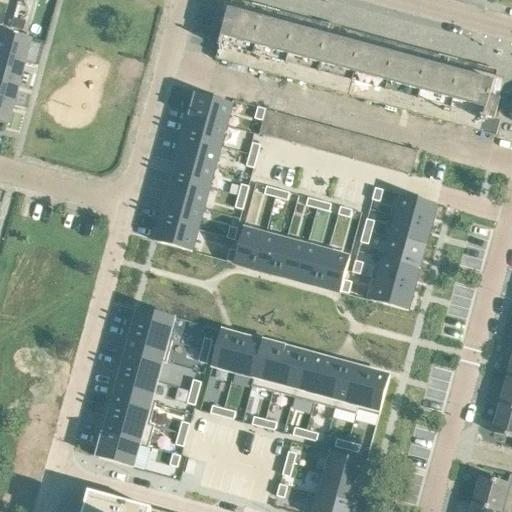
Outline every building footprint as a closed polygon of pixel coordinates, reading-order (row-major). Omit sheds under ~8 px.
[(231,4),(216,60),(496,137),(501,121),(495,119),(501,99),(491,96),(496,77),(231,4)] [(12,18),(9,28),(22,32),(25,22),(12,18)] [(0,55),(24,62),(30,40),(0,31),(0,55)] [(24,62),(0,55),(0,77),(18,83),(24,62)] [(18,83),(0,77),(0,99),(13,103),(18,83)] [(198,95),(192,117),(227,127),(233,105),(198,95)] [(13,103),(0,99),(0,123),(7,125),(13,103)] [(258,110),(255,122),(262,124),(266,113),(258,110)] [(262,124),(260,134),(307,148),(314,123),(266,110),(266,113),(262,124)] [(192,117),(187,138),(221,147),(227,127),(192,117)] [(314,123),(307,148),(319,151),(325,126),(314,123)] [(325,126),(319,151),(330,154),(337,129),(325,126)] [(337,129),(330,154),(342,157),(348,132),(337,129)] [(348,132),(342,157),(353,160),(360,135),(348,132)] [(360,135),(353,160),(364,163),(371,138),(360,135)] [(187,138),(181,159),(216,168),(221,147),(187,138)] [(371,138),(364,163),(412,176),(419,151),(371,138)] [(253,144),(250,155),(258,157),(261,146),(253,144)] [(250,155),(247,167),(254,169),(258,157),(250,155)] [(181,159),(175,180),(210,189),(216,168),(181,159)] [(175,180),(169,200),(204,210),(210,189),(175,180)] [(242,185),(239,197),(246,199),(249,187),(242,185)] [(267,187),(265,195),(276,198),(278,190),(267,187)] [(278,190),(276,198),(288,201),(290,194),(278,190)] [(375,191),(372,203),(380,205),(383,194),(375,191)] [(403,196),(397,218),(431,227),(437,206),(403,196)] [(239,197),(235,209),(243,211),(246,199),(239,197)] [(308,199),(306,206),(318,210),(320,202),(308,199)] [(169,200),(164,221),(198,231),(204,210),(169,200)] [(320,202),(318,210),(330,213),(332,205),(320,202)] [(341,208),(339,215),(350,218),(353,211),(341,208)] [(397,218),(391,239),(426,248),(431,227),(397,218)] [(367,220),(364,231),(372,234),(375,222),(367,220)] [(164,221),(158,243),(192,253),(198,231),(164,221)] [(230,227),(227,239),(235,241),(238,229),(230,227)] [(244,230),(235,264),(257,270),(266,236),(244,230)] [(364,231),(361,243),(369,245),(372,234),(364,231)] [(266,236),(257,270),(277,276),(287,241),(266,236)] [(227,239),(224,250),(232,252),(235,241),(227,239)] [(391,239),(385,260),(420,269),(426,248),(391,239)] [(287,241),(277,276),(298,282),(308,247),(287,241)] [(308,247),(298,282),(319,287),(329,253),(308,247)] [(329,253),(319,287),(341,293),(350,259),(329,253)] [(385,260),(380,280),(414,290),(420,269),(385,260)] [(356,261),(353,273),(360,275),(364,264),(356,261)] [(353,273),(349,285),(357,287),(360,275),(353,273)] [(380,280),(374,302),(408,312),(414,290),(380,280)] [(140,309),(133,332),(168,341),(168,340),(174,318),(140,309)] [(222,331),(212,366),(234,372),(244,337),(222,331)] [(133,332),(128,352),(162,362),(162,363),(167,364),(173,341),(168,340),(168,341),(133,332)] [(244,337),(234,372),(254,377),(255,377),(264,343),(244,337)] [(205,339),(202,350),(209,352),(213,341),(205,339)] [(254,377),(251,386),(273,392),(285,348),(264,343),(255,377),(254,377)] [(285,348),(273,392),(294,398),(306,354),(285,348)] [(202,350),(198,362),(206,364),(209,352),(202,350)] [(128,352),(122,373),(157,383),(162,363),(162,362),(128,352)] [(306,354),(294,398),(315,404),(327,360),(306,354)] [(327,360),(315,404),(336,410),(348,366),(327,360)] [(348,366),(336,410),(357,415),(360,406),(359,406),(369,371),(348,366)] [(369,371),(359,406),(360,406),(381,412),(390,377),(369,371)] [(122,373),(116,394),(151,404),(151,403),(157,383),(122,373)] [(511,408),(511,380),(508,379),(501,406),(511,408)] [(194,380),(190,392),(198,394),(201,383),(194,380)] [(190,392),(187,404),(195,406),(198,394),(190,392)] [(116,394),(111,415),(150,426),(150,425),(156,404),(151,403),(151,404),(116,394)] [(212,405),(210,413),(222,416),(224,409),(212,405)] [(511,408),(501,406),(494,433),(511,437),(511,408)] [(224,409),(222,416),(233,420),(236,412),(224,409)] [(111,415),(105,436),(140,445),(139,446),(149,449),(155,426),(150,425),(150,426),(111,415)] [(254,417),(252,425),(263,428),(266,420),(254,417)] [(266,420),(263,428),(275,431),(277,423),(266,420)] [(182,422),(179,434),(187,436),(190,424),(182,422)] [(295,428),(293,436),(305,439),(307,431),(295,428)] [(307,431),(305,439),(317,442),(319,435),(307,431)] [(179,434),(176,445),(184,447),(187,436),(179,434)] [(105,436),(99,459),(133,468),(139,446),(140,445),(105,436)] [(337,440),(335,447),(347,451),(349,443),(337,440)] [(349,443),(347,451),(359,454),(361,446),(349,443)] [(289,453),(286,464),(294,466),(297,455),(289,453)] [(326,474),(326,475),(361,485),(367,463),(332,453),(326,474)] [(173,454),(170,466),(178,468),(181,457),(173,454)] [(286,464),(283,476),(291,478),(294,466),(286,464)] [(322,473),(316,496),(320,497),(320,496),(355,506),(361,485),(326,475),(326,474),(322,473)] [(511,475),(508,484),(482,477),(474,504),(501,511),(511,511),(511,475)] [(280,485),(277,497),(285,499),(288,487),(280,485)] [(164,511),(89,491),(83,511),(164,511)] [(320,497),(316,511),(353,511),(355,506),(320,496),(320,497)]
